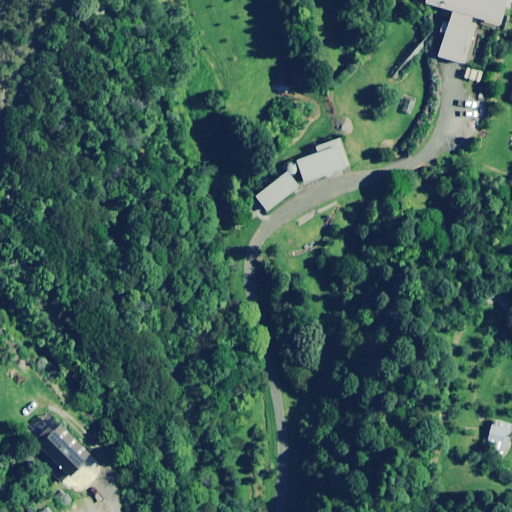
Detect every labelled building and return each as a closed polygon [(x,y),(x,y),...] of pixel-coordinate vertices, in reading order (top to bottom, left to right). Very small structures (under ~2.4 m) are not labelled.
[(425,0),(424,3),(452,12),(445,34),(439,57),(460,63),(473,17),(500,25),(507,0),(425,0)] [(418,104),(407,100),(403,114),(414,117),(418,104)] [(350,168),(341,140),(315,149),(317,155),(298,162),(306,184),(350,168)] [(300,188),(288,173),(257,197),(269,212),(300,188)] [(511,432),(511,425),(494,420),(487,447),(507,452),(511,432)] [(29,453),(54,478),(62,486),(92,457),(60,423),(38,444),(29,453)]
